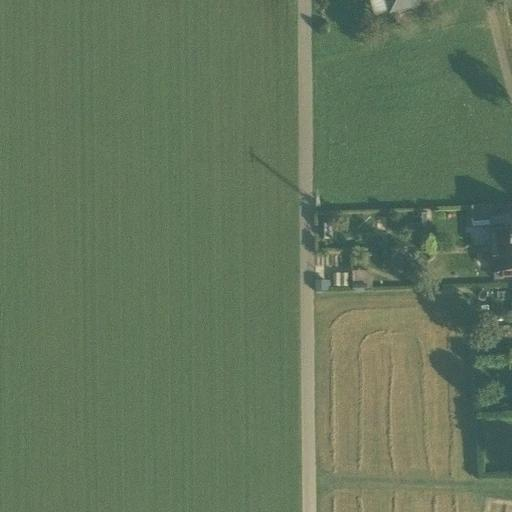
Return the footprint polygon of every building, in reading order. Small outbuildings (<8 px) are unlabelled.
[(370,0),(375,17),(392,13),(388,0),(370,0)] [(388,0),(392,13),(429,3),(428,0),(388,0)] [(471,209),(472,224),(473,224),(492,223),(491,222),(510,222),(509,207),(471,209)] [(492,223),(492,248),(511,247),(511,221),(510,222),(491,222),(492,223)] [(492,223),(473,224),(474,249),(492,248),(492,223)] [(511,247),(492,248),(493,274),(511,273),(511,247)] [(351,273),(352,292),(372,291),(372,272),(351,273)] [(314,283),(314,293),(330,293),(330,282),(314,283)]
